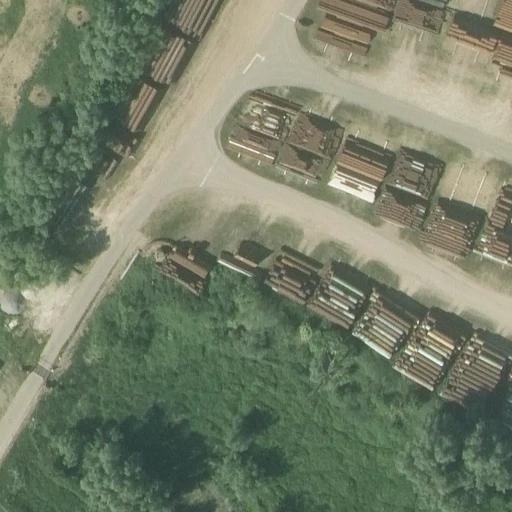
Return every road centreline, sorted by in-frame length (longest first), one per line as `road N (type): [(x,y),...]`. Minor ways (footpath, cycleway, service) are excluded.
road 1 (track): [(511,320),(438,286),(348,228),(183,164)]
road 2 (track): [(91,281),(270,56),(301,0)]
road 3 (track): [(270,56),(511,155)]
road 4 (unclassified): [(0,434),(91,281)]
